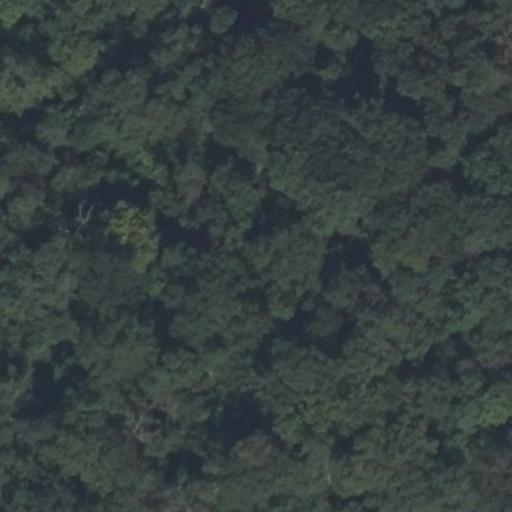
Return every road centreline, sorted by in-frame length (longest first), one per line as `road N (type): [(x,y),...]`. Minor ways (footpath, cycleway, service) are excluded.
road 1 (track): [(313,0),(308,162),(488,350),(511,339)]
road 2 (unknown): [(511,276),(488,350),(348,419),(307,511)]
